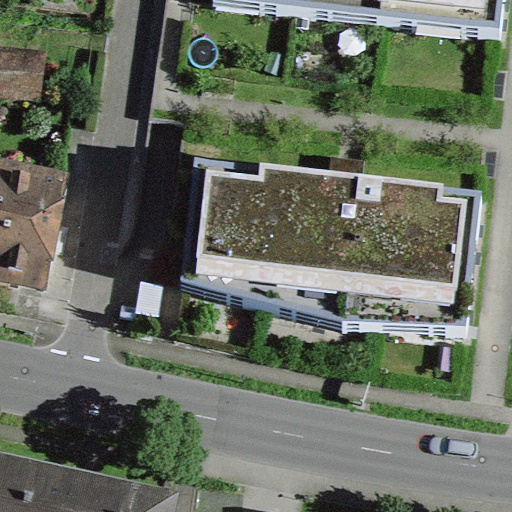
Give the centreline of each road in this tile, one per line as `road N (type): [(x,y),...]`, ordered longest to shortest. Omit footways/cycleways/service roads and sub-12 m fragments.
road 1 (secondary): [(69,386),(511,467)]
road 2 (residential): [(69,386),(129,0)]
